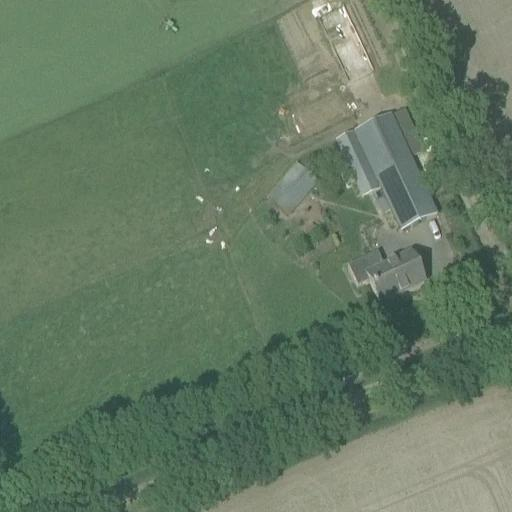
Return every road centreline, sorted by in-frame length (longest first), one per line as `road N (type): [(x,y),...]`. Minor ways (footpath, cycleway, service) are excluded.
road 1 (unclassified): [(97,511),(511,338)]
road 2 (track): [(376,0),(511,289)]
